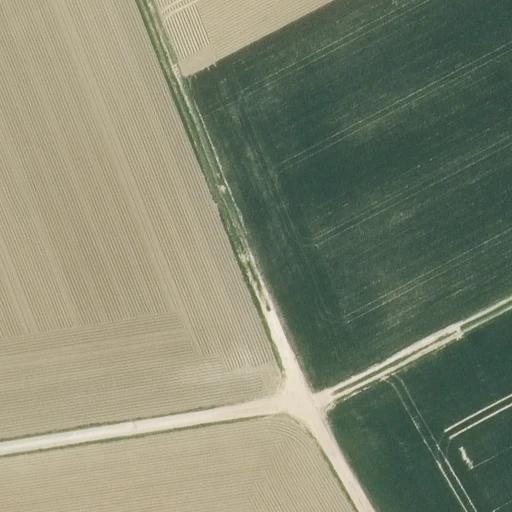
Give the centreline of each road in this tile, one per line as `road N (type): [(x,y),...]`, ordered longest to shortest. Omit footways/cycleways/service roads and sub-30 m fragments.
road 1 (track): [(511,299),(308,409),(146,0)]
road 2 (track): [(0,451),(308,409),(367,511)]
